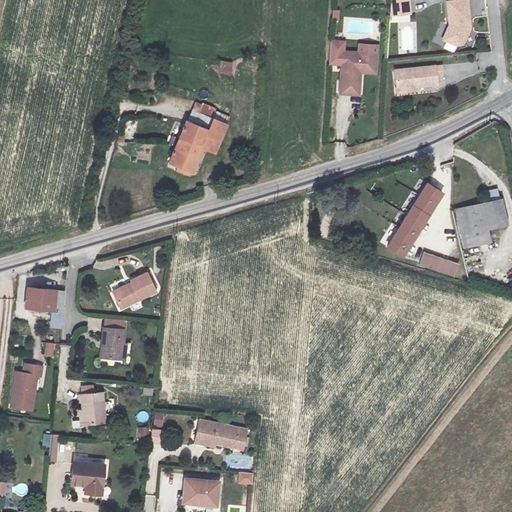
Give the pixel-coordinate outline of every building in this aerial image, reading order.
[(389,0),(390,17),(412,16),(410,0),(389,0)] [(473,0),(454,2),(456,26),(455,33),(459,34),(457,42),(468,45),(474,41),(477,28),(473,0)] [(348,55),(346,96),(365,97),(366,74),(367,72),(367,69),(382,70),(382,56),(348,55)] [(220,60),(218,73),(231,75),(233,62),(220,60)] [(443,68),(404,72),(405,90),(416,89),(417,93),(423,92),(423,88),(445,86),(443,68)] [(191,123),(172,166),(182,168),(180,172),(195,176),(207,150),(221,154),(232,126),(219,120),(214,130),(191,123)] [(135,133),(136,123),(125,122),(125,132),(135,133)] [(442,154),(451,151),(457,148),(455,142),(451,144),(439,147),(441,149),(442,154)] [(428,184),(390,244),(406,253),(437,203),(432,199),(438,190),(428,184)] [(509,225),(500,199),(458,209),(461,250),(491,242),(488,235),(509,225)] [(423,253),(419,267),(456,277),(460,263),(423,253)] [(105,294),(112,308),(149,289),(139,269),(122,278),(125,284),(105,294)] [(53,309),(55,287),(42,285),(41,292),(26,289),(24,305),(53,309)] [(119,327),(99,325),(95,356),(116,358),(119,327)] [(45,355),(55,355),(55,342),(45,342),(45,355)] [(44,364),(23,361),(21,370),(16,369),(10,405),(35,412),(38,378),(43,377),(44,364)] [(98,392),(74,394),(78,426),(101,423),(98,392)] [(240,438),(243,419),(203,411),(202,418),(195,416),(193,426),(204,428),(203,435),(212,436),(212,433),(240,438)] [(164,426),(164,412),(155,412),(154,426),(164,426)] [(138,428),(141,439),(150,437),(147,426),(138,428)] [(204,428),(193,426),(192,433),(203,435),(204,428)] [(153,428),(152,436),(163,438),(165,430),(153,428)] [(43,435),(43,441),(50,441),(50,462),(58,462),(58,435),(43,435)] [(101,465),(71,460),(68,480),(81,481),(81,488),(98,491),(101,465)] [(183,467),(180,492),(202,494),(214,496),(217,470),(183,467)] [(174,511),(174,471),(162,471),(162,511),(174,511)] [(239,484),(254,483),(253,472),(238,472),(239,484)]
